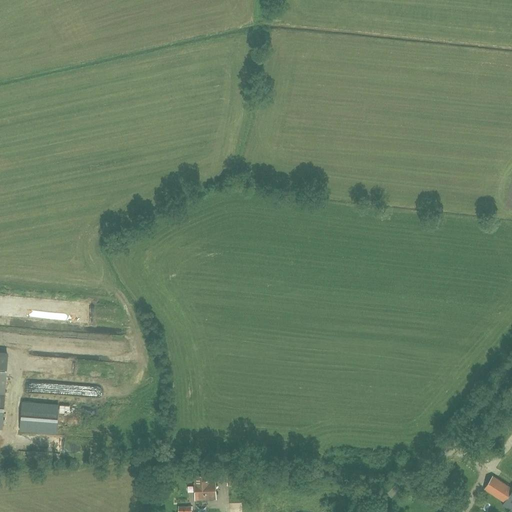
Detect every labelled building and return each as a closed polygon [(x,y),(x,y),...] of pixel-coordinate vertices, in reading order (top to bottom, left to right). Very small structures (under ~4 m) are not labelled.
[(88,366),(88,376),(101,376),(100,366),(88,366)] [(117,400),(126,398),(123,389),(115,391),(117,400)] [(57,432),(59,404),(23,401),(20,430),(57,432)] [(511,429),(511,413),(502,424),(510,431),(511,429)] [(251,485),(251,469),(226,470),(226,475),(227,475),(228,485),(251,485)] [(196,500),(216,499),(215,480),(209,480),(209,476),(194,476),(196,500)] [(511,487),(493,476),(484,489),(505,502),(503,505),(511,510),(511,487)]
